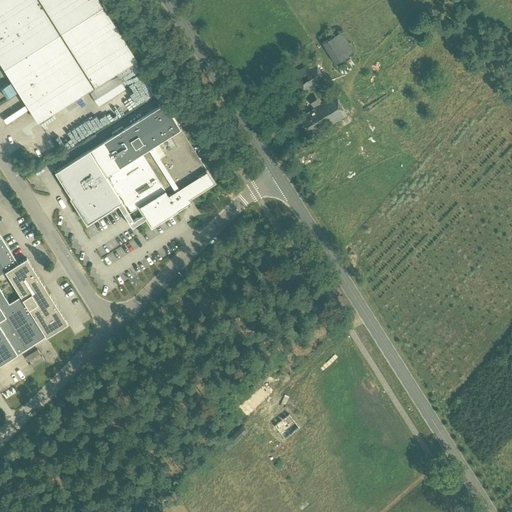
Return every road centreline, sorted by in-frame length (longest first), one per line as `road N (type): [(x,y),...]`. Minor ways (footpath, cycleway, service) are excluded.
road 1 (secondary): [(487,511),(275,174)]
road 2 (unclassified): [(110,325),(275,174)]
road 3 (secondary): [(275,174),(165,0)]
road 4 (unclassified): [(110,325),(0,153)]
road 5 (unclassified): [(0,437),(110,325)]
